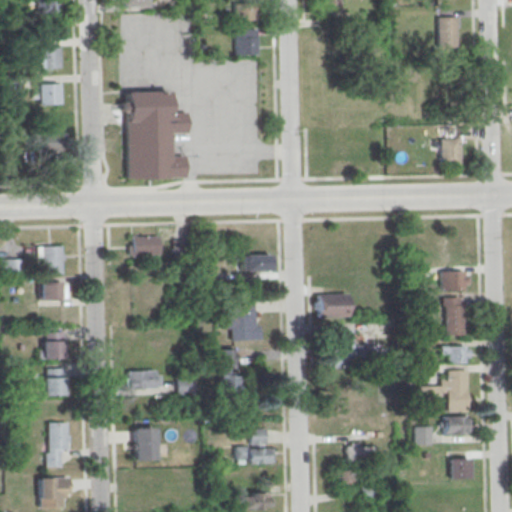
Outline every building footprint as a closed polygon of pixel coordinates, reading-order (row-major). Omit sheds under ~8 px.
[(57,12),(57,0),(37,0),(37,12),(57,12)] [(338,0),(320,0),(320,12),(339,12),(338,0)] [(233,2),(255,2),(255,19),(234,19),(233,2)] [(434,17),(453,17),(454,47),(435,47),(434,17)] [(255,53),(255,28),(235,28),(235,53),(255,53)] [(36,48),(57,47),(57,67),(36,68),(36,48)] [(36,84),(57,84),(58,104),(37,104),(36,84)] [(123,92),(166,91),(166,112),(185,112),(185,132),(168,133),(168,156),(182,156),(182,178),(124,178),(124,112),(118,112),(118,102),(123,102),(123,92)] [(324,132),(324,158),(346,158),(346,132),(324,132)] [(63,133),(38,133),(38,156),(63,156),(63,133)] [(459,137),(438,137),(438,165),(459,165),(459,137)] [(375,145),(368,143),(365,154),(372,156),(375,145)] [(441,258),(461,258),(461,234),(441,234),(441,258)] [(128,236),(128,254),(158,254),(158,236),(128,236)] [(36,245),(36,271),(61,271),(61,245),(36,245)] [(239,254),(239,270),(271,269),(271,254),(239,254)] [(18,274),(18,259),(0,259),(0,274),(18,274)] [(466,270),(438,270),(438,290),(466,290),(466,270)] [(37,281),(37,299),(64,299),(64,281),(37,281)] [(314,293),(314,316),(345,316),(345,293),(314,293)] [(440,298),(457,297),(457,305),(462,305),(463,335),(443,335),(442,306),(440,306),(440,298)] [(229,339),(255,339),(254,300),(228,301),(228,315),(219,315),(219,328),(229,328),(229,339)] [(330,363),(373,362),(372,346),(350,347),(349,328),(330,328),(330,363)] [(39,359),(62,359),(62,331),(39,331),(39,359)] [(467,345),(440,345),(440,363),(467,363),(467,345)] [(234,348),(216,348),(216,387),(234,387),(234,348)] [(41,395),(64,395),(64,367),(41,367),(41,395)] [(157,370),(125,370),(125,388),(157,388),(157,370)] [(465,371),(465,413),(444,413),(444,394),(441,394),(441,404),(415,404),(415,387),(439,387),(439,380),(445,380),(445,371),(465,371)] [(441,434),(469,434),(469,415),(441,415),(441,434)] [(46,422),(64,422),(64,448),(57,448),(57,466),(42,466),(42,451),(46,451),(46,422)] [(429,444),(429,426),(411,426),(411,444),(429,444)] [(132,428),(150,427),(151,457),(132,458),(132,428)] [(233,445),(233,463),(271,462),(271,446),(263,446),(263,428),(247,428),(247,445),(233,445)] [(371,443),(343,444),(343,460),(371,459),(371,443)] [(468,458),(446,458),(446,478),(468,478),(468,458)] [(334,485),(350,485),(350,467),(334,467),(334,485)] [(36,477),(36,507),(65,507),(65,477),(36,477)] [(359,498),(373,498),(373,484),(359,484),(359,498)] [(267,493),(237,493),(237,508),(267,508),(267,493)]
